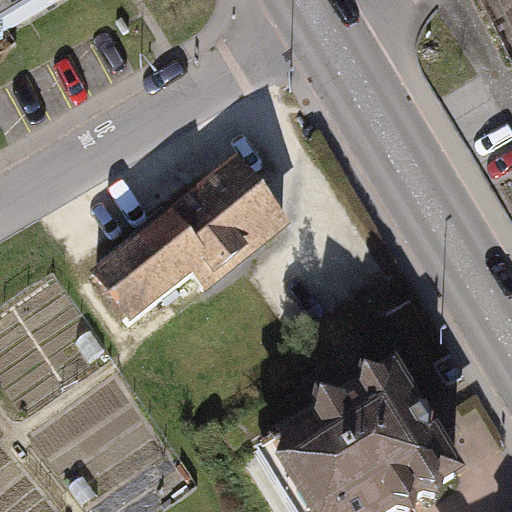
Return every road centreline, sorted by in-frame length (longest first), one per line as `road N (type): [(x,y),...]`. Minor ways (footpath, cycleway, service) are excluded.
road 1 (secondary): [(316,14),(511,340)]
road 2 (residential): [(0,207),(316,14)]
